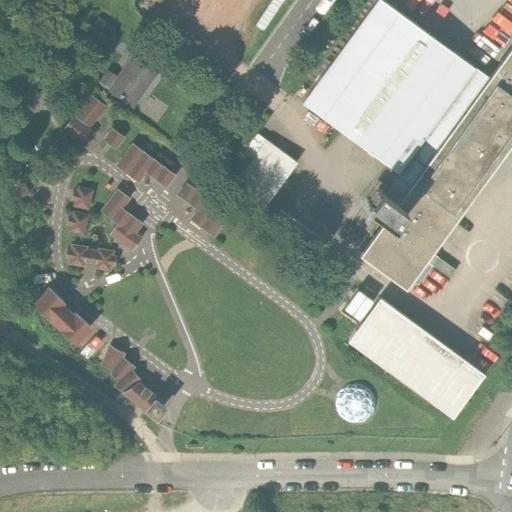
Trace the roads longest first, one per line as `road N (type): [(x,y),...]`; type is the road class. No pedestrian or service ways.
road 1 (unclassified): [(511,484),(381,475),(0,485)]
road 2 (track): [(159,446),(0,324)]
